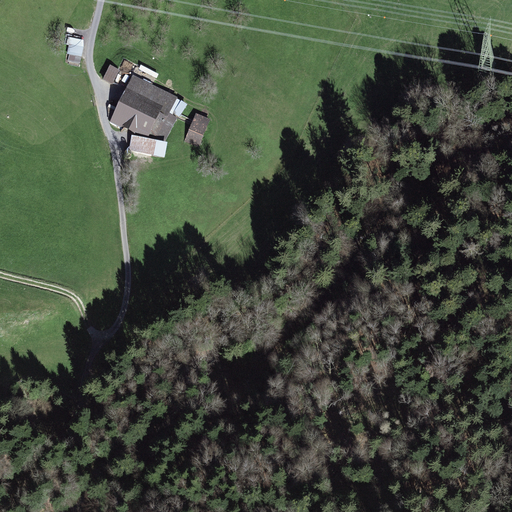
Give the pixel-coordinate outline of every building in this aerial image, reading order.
[(79,64),(84,42),(70,40),(67,55),(69,55),(68,62),(79,64)] [(119,72),(110,67),(103,82),(112,87),(119,72)] [(134,78),(127,92),(162,110),(161,112),(169,117),(178,100),(134,78)] [(162,110),(127,92),(111,124),(135,136),(136,135),(149,141),(150,138),(165,145),(177,120),(169,117),(161,112),(162,110)] [(211,121),(196,115),(185,142),(199,148),(211,121)] [(165,159),(167,146),(132,139),(129,152),(165,159)]
